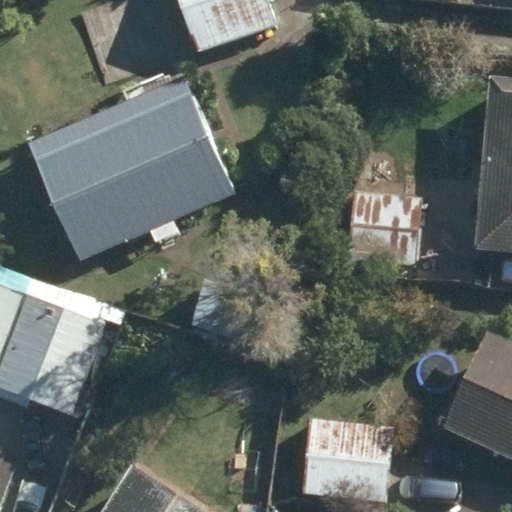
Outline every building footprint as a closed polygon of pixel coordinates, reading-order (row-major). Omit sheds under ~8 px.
[(173,0),(196,63),(280,32),(268,0),(173,0)] [(475,258),(511,260),(511,87),(487,85),(475,258)] [(29,155),(82,271),(150,240),(155,250),(176,240),(173,230),(232,204),(179,88),(29,155)] [(347,262),(416,269),(423,202),(354,195),(347,262)] [(0,374),(0,394),(71,423),(105,338),(26,309),(0,374)] [(445,440),(511,469),(511,354),(489,344),(445,440)] [(305,503),(388,508),(394,433),(311,427),(305,503)] [(0,511),(14,477),(0,471),(0,511)] [(107,511),(186,511),(131,476),(107,511)]
